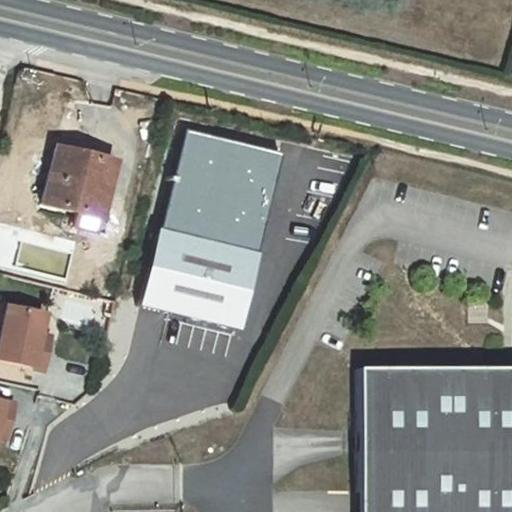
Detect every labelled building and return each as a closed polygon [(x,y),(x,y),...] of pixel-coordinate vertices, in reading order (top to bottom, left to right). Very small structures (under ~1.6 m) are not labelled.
[(102,202),(112,164),(54,149),(39,206),(74,214),(71,228),(101,236),(105,222),(97,220),(102,202)] [(109,204),(102,202),(97,220),(105,222),(109,204)] [(250,256),(152,233),(135,309),(233,331),(250,256)] [(0,361),(42,371),(46,354),(34,351),(37,335),(42,315),(5,307),(0,329),(0,361)] [(46,354),(49,338),(37,335),(34,351),(46,354)] [(511,511),(511,369),(354,370),(354,432),(354,511),(511,511)] [(0,420),(9,422),(12,405),(0,402),(0,420)] [(0,437),(5,439),(9,422),(0,420),(0,437)]
